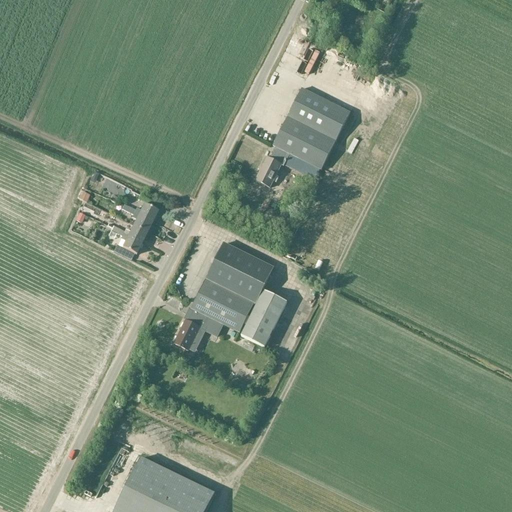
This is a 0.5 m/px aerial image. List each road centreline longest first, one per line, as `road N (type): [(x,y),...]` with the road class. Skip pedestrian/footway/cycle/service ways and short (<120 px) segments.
road 1 (track): [(415,0),(295,250),(330,274),(329,296),(256,448),(212,511)]
road 2 (unclassified): [(42,511),(300,0)]
